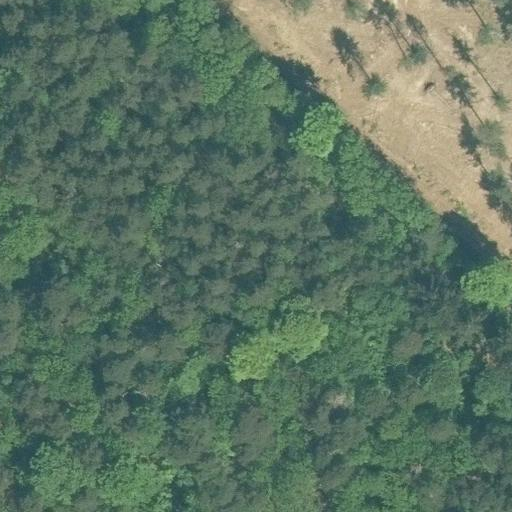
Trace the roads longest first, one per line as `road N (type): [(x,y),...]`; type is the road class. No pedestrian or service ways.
road 1 (track): [(326,106),(511,275)]
road 2 (track): [(207,0),(326,106)]
